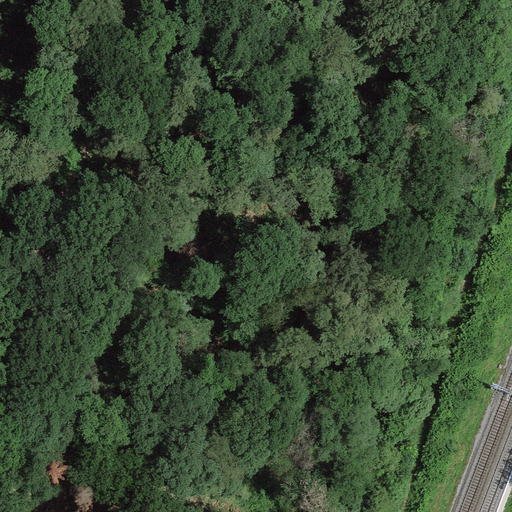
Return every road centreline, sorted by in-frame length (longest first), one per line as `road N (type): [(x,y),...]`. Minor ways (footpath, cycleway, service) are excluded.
road 1 (track): [(511,128),(389,511)]
road 2 (track): [(0,297),(159,50),(173,0)]
